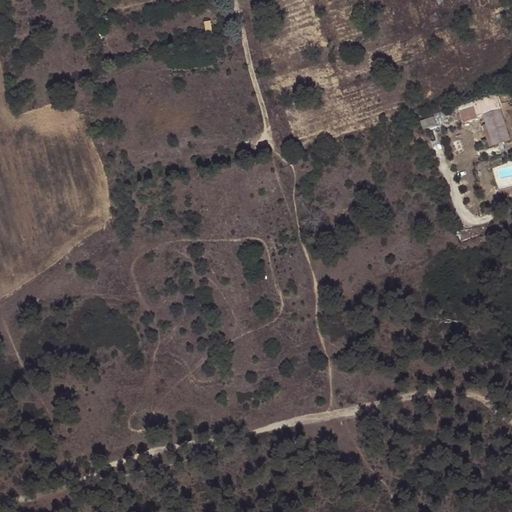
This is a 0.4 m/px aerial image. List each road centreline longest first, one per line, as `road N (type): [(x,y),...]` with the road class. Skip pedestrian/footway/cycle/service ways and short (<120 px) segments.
road 1 (track): [(511,420),(480,398),(431,388),(119,458),(46,491),(0,493)]
road 2 (track): [(233,0),(271,141)]
